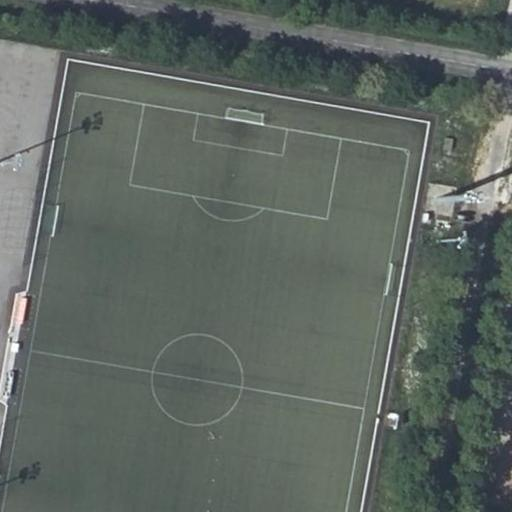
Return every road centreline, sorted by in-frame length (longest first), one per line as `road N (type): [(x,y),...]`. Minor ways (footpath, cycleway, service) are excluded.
road 1 (track): [(427,511),(511,76)]
road 2 (tertiary): [(99,0),(511,69)]
